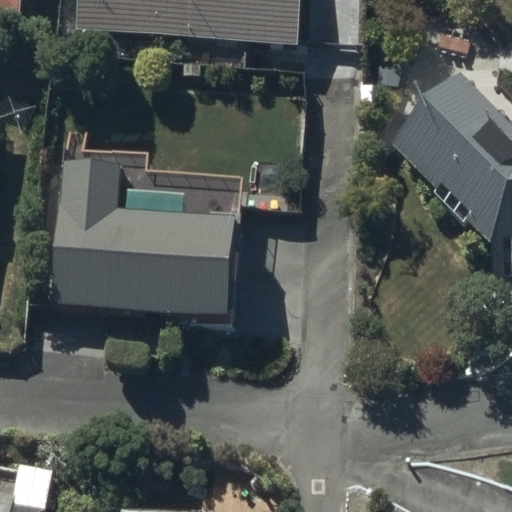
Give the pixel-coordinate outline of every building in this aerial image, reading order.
[(0,0),(0,24),(25,26),(26,0),(0,0)] [(303,0),(82,0),(79,36),(299,56),(303,0)] [(511,130),(462,82),(396,151),(439,193),(432,200),(467,233),(472,228),(496,250),(496,278),(511,277),(511,130)] [(127,178),(68,173),(56,316),(232,331),(234,316),(273,319),(274,298),(239,295),(244,235),(123,224),(127,178)] [(0,511),(52,511),(57,486),(24,480),(24,484),(0,479),(0,511)]
